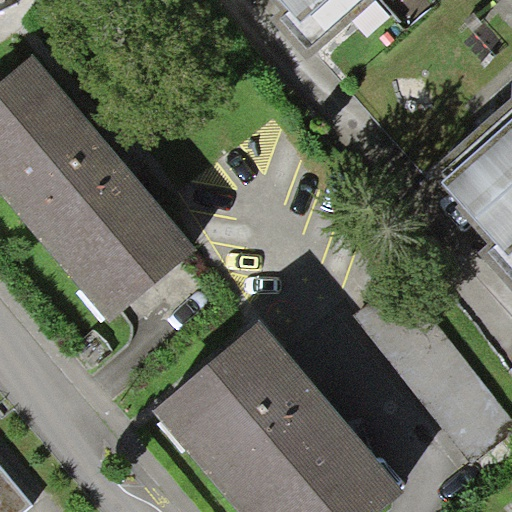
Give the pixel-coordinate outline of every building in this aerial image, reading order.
[(396,0),(286,0),(335,54),(396,0)] [(200,246),(34,53),(0,81),(0,195),(110,323),(200,246)] [(511,102),(430,174),(491,243),(479,253),(511,290),(511,102)] [(511,422),(401,279),(356,313),(470,462),(511,429),(511,422)] [(372,511),(404,485),(263,321),(152,416),(233,511),(372,511)] [(0,461),(0,511),(32,511),(38,507),(0,461)]
